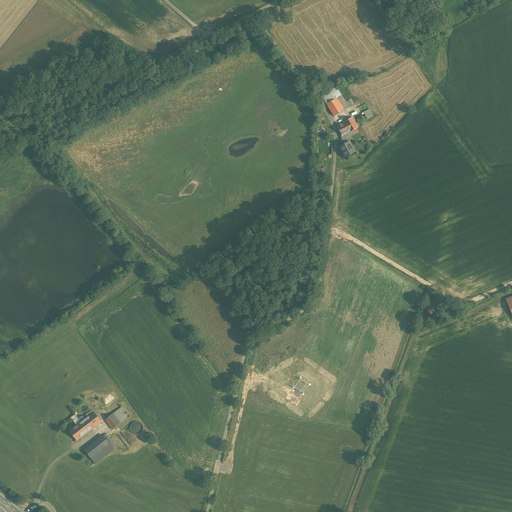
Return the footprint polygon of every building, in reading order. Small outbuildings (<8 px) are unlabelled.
[(349,107),(336,87),(321,95),(334,116),(349,107)] [(368,110),(364,112),(368,119),(372,117),(368,110)] [(361,114),(337,126),(342,135),(341,136),(340,136),(345,144),(349,142),(347,138),(352,136),(355,142),(363,138),(356,125),(358,124),(364,121),(361,114)] [(340,147),(339,147),(339,148),(344,157),(355,152),(349,142),(345,144),(340,147)] [(433,302),(425,312),(430,316),(438,306),(433,302)] [(111,393),(102,400),(106,405),(115,399),(111,393)] [(121,407),(112,414),(119,424),(129,416),(121,407)] [(92,410),(86,414),(82,409),(74,415),(80,422),(77,425),(70,431),(77,440),(101,421),(92,410)] [(119,424),(112,414),(105,419),(113,429),(119,424)] [(80,422),(74,415),(71,417),(77,425),(80,422)] [(106,433),(103,435),(114,449),(117,447),(106,433)] [(103,435),(84,450),(95,464),(114,449),(103,435)]
